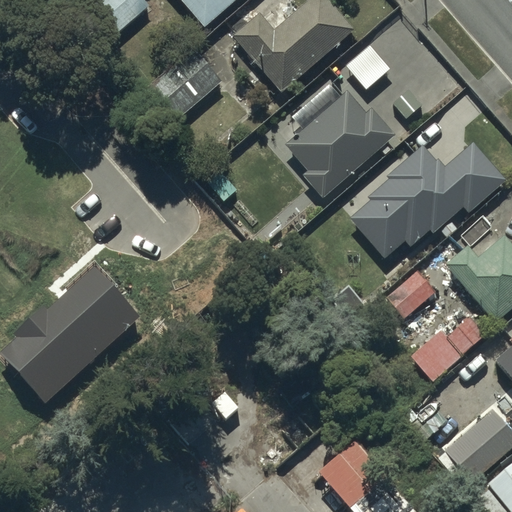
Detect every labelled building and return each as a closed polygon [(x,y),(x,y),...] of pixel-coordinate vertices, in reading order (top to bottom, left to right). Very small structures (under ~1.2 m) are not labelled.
[(142,0),(100,0),(91,9),(117,37),(150,7),(142,0)] [(175,0),(204,32),(240,0),(175,0)] [(259,18),(232,41),(281,98),(354,35),(323,0),(310,0),(272,33),(259,18)] [(368,49),(344,69),(365,93),(389,72),(368,49)] [(192,53),(146,93),(174,125),(220,85),(192,53)] [(409,91),(391,106),(405,122),(423,107),(409,91)] [(346,94),(284,149),(306,173),(301,178),(322,201),(393,138),(370,112),(366,116),(346,94)] [(459,120),(429,148),(441,161),(471,133),(459,120)] [(511,164),(494,142),(481,152),(506,183),(511,178),(511,164)] [(501,184),(472,150),(446,172),(423,145),(339,216),(391,277),(501,184)] [(218,171),(205,184),(222,204),(237,192),(218,171)] [(468,249),(444,268),(494,327),(511,311),(511,249),(504,240),(478,262),(468,249)] [(433,296),(415,275),(385,300),(404,321),(433,296)] [(438,335),(409,360),(432,385),(484,337),(469,320),(444,342),(438,335)] [(511,434),(492,412),(444,455),(471,486),(511,450),(511,434)] [(169,439),(109,492),(119,504),(143,484),(168,511),(167,511),(196,511),(220,492),(208,479),(205,481),(169,439)] [(411,511),(355,446),(317,477),(347,511),(411,511)] [(511,511),(511,465),(486,487),(492,496),(479,506),(483,511),(511,511)] [(3,511),(50,511),(54,510),(33,486),(3,511)]
